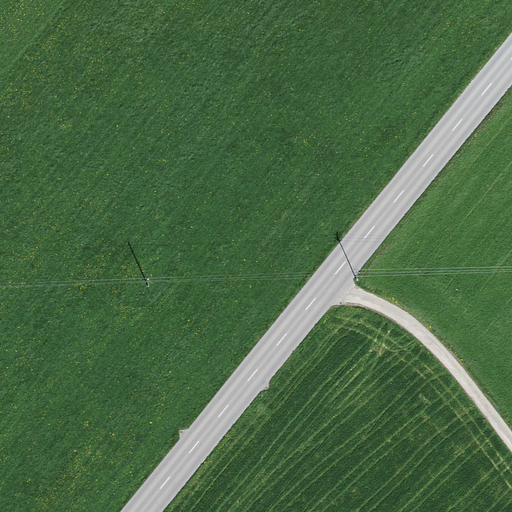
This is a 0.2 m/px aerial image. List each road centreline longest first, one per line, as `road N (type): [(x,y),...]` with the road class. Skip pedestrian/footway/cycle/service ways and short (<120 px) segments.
road 1 (tertiary): [(140,511),(511,57)]
road 2 (track): [(322,289),(417,325),(511,449)]
